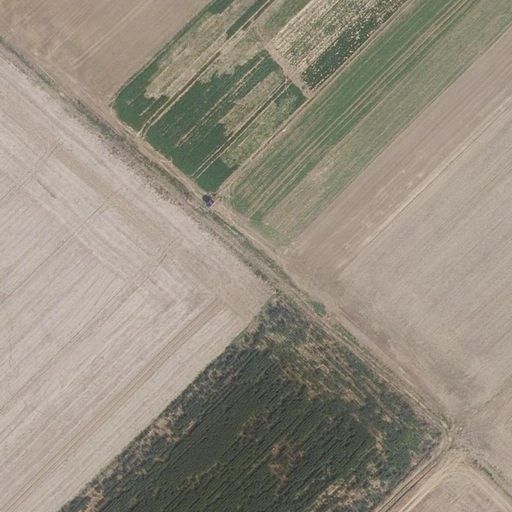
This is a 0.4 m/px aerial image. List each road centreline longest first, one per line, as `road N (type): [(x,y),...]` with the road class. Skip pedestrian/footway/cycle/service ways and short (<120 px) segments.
road 1 (track): [(376,511),(443,447),(0,55)]
road 2 (track): [(511,507),(443,447),(511,382)]
